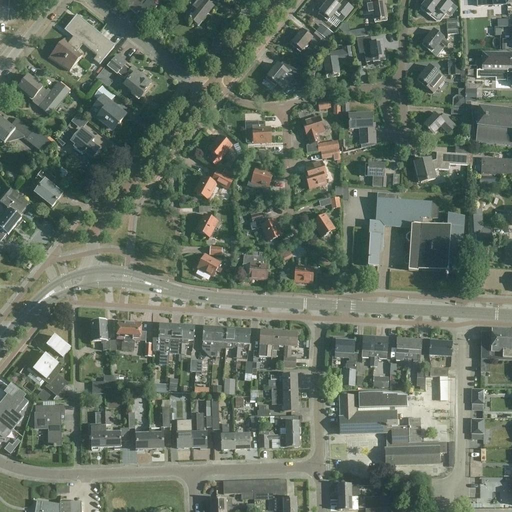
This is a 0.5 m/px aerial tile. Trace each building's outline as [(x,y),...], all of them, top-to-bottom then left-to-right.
[(143,6),(135,0),(117,0),(136,15),(139,12),(148,19),(157,7),(148,0),(143,6)] [(189,20),(198,27),(214,8),(205,1),(205,0),(194,0),(190,5),(190,4),(188,6),(198,13),(192,20),(190,18),(189,20)] [(340,7),(330,0),(329,0),(318,15),(319,16),(320,15),(328,21),(327,22),(328,23),(333,16),(338,20),(340,17),(342,19),(348,12),(342,8),(340,7)] [(387,22),(384,5),(377,6),(376,0),(373,0),(365,1),(364,3),(366,17),(374,16),(375,24),(387,22)] [(428,0),(420,10),(421,11),(421,10),(436,21),(435,22),(436,22),(436,21),(436,22),(439,21),(445,15),(451,6),(450,5),(446,2),(447,0),(446,0),(428,0)] [(100,66),(115,47),(77,16),(65,31),(73,37),(67,44),(64,42),(66,39),(65,38),(53,54),(50,57),(59,64),(58,65),(70,73),(83,57),(77,52),(83,46),(97,57),(94,61),(100,66)] [(458,35),(458,30),(458,24),(447,25),(448,36),(458,35)] [(312,39),(302,31),(290,46),(291,47),(292,46),(300,52),(299,53),(300,54),(309,43),(316,48),(310,55),(315,59),(327,42),(323,39),(318,44),(312,39)] [(447,48),(450,44),(443,39),(444,39),(434,31),(422,46),(423,47),(424,46),(437,56),(436,57),(437,58),(443,50),(438,46),(441,43),(447,48)] [(462,37),(451,38),(452,51),(463,50),(462,37)] [(385,61),(382,42),(371,44),(370,38),(357,40),(360,54),(365,53),(366,63),(373,62),(374,63),(374,62),(385,60),(385,61)] [(337,64),(345,63),(346,63),(346,65),(354,64),(351,48),(343,49),(344,52),(330,54),(331,60),(324,61),(327,80),(328,80),(328,79),(339,77),(339,78),(340,78),(337,64)] [(511,54),(483,54),(482,68),(511,69),(511,54)] [(117,75),(126,64),(117,56),(117,57),(107,68),(117,76),(117,75)] [(132,69),(126,64),(117,75),(123,80),(126,78),(128,79),(127,81),(128,81),(124,86),(133,93),(131,95),(132,96),(133,94),(139,99),(138,100),(139,101),(147,91),(146,90),(151,84),(132,69)] [(287,73),(278,65),(266,80),(266,81),(267,80),(275,86),(275,87),(275,88),(277,86),(284,91),(293,80),(294,81),(296,93),(302,93),(301,75),(295,71),(290,76),(287,73)] [(433,95),(445,80),(439,75),(430,67),(418,82),(418,83),(419,82),(427,88),(426,89),(427,90),(428,89),(433,93),(433,94),(433,95)] [(511,88),(511,87),(511,69),(482,68),(482,70),(477,70),(477,77),(496,77),(496,80),(508,80),(508,78),(511,78),(511,88)] [(42,89),(43,88),(28,76),(18,89),(33,100),(33,103),(50,117),(70,92),(59,83),(51,93),(48,90),(46,92),(42,89)] [(86,96),(97,81),(93,77),(81,92),(86,96)] [(93,96),(100,101),(90,114),(104,126),(106,123),(113,129),(116,125),(120,125),(127,116),(111,103),(103,97),(108,91),(101,86),(93,96)] [(465,102),(471,102),(476,102),(476,89),(465,89),(465,102)] [(327,102),(318,103),(319,110),(329,109),(327,102)] [(474,138),(471,102),(465,102),(469,138),(474,138)] [(338,119),(345,117),(342,105),(335,107),(338,119)] [(511,112),(479,109),(476,144),(511,147),(511,112)] [(6,110),(3,113),(14,122),(17,119),(6,110)] [(444,115),(440,119),(436,115),(422,129),(423,128),(431,136),(430,137),(431,137),(441,127),(448,134),(456,126),(444,115)] [(361,150),(375,147),(374,128),(372,128),(372,116),(348,117),(349,130),(360,130),(361,145),(361,150)] [(0,141),(4,145),(8,140),(10,141),(21,138),(22,136),(24,138),(23,139),(44,155),(53,144),(34,129),(32,131),(17,119),(16,120),(11,127),(0,117),(0,141)] [(307,138),(308,137),(310,145),(320,143),(317,134),(324,132),(319,117),(302,123),(307,138)] [(252,131),(253,145),(271,144),(270,128),(265,129),(265,122),(245,123),(245,131),(252,131)] [(58,142),(62,146),(73,136),(67,129),(58,142)] [(82,131),(72,143),(76,146),(75,148),(84,156),(86,154),(92,159),(92,158),(98,151),(99,151),(93,146),(92,142),(94,140),(94,139),(93,140),(82,131)] [(210,163),(215,167),(232,146),(220,136),(208,151),(215,156),(210,163)] [(459,166),(459,167),(468,167),(469,149),(456,148),(455,155),(437,154),(437,155),(437,162),(431,163),(430,160),(415,164),(417,173),(419,173),(421,183),(421,184),(436,180),(433,172),(438,170),(439,171),(449,171),(449,166),(459,166)] [(340,160),(338,150),(321,153),(322,160),(333,158),(334,162),(337,161),(337,165),(340,165),(340,160)] [(511,160),(482,160),(481,176),(511,177),(511,160)] [(305,168),(307,175),(305,176),(310,191),(327,186),(324,176),(326,175),(322,163),(305,168)] [(365,177),(373,178),(372,186),(383,187),(384,179),(385,166),(366,165),(366,166),(368,166),(368,177),(365,177)] [(255,169),(253,179),(250,178),(247,186),(258,190),(258,188),(263,189),(262,191),(264,192),(264,193),(268,195),(270,189),(269,188),(273,175),(255,169)] [(35,194),(52,208),(62,196),(51,186),(55,180),(43,170),(33,182),(34,182),(38,177),(44,182),(35,194)] [(203,178),(194,194),(208,201),(217,185),(203,178)] [(7,215),(0,222),(0,237),(4,233),(8,236),(22,219),(20,218),(31,205),(11,189),(0,202),(0,203),(7,209),(4,213),(7,215)] [(369,242),(368,256),(369,256),(369,267),(369,268),(378,268),(378,267),(379,266),(380,249),(383,249),(384,227),(411,229),(411,234),(410,234),(409,235),(408,235),(407,236),(407,237),(406,237),(406,238),(406,239),(406,240),(407,241),(408,242),(408,243),(409,243),(410,243),(410,256),(407,256),(405,258),(405,263),(406,265),(409,265),(409,271),(409,272),(418,272),(419,271),(447,273),(446,275),(448,275),(448,273),(456,274),(458,243),(463,243),(465,217),(449,215),(449,216),(448,228),(422,226),(423,219),(438,220),(439,205),(398,202),(399,196),(378,195),(376,222),(370,222),(370,223),(369,237),(371,237),(370,242),(369,242)] [(339,198),(333,199),(330,199),(332,210),(341,208),(339,198)] [(264,200),(265,202),(260,203),(261,210),(266,208),(266,207),(271,206),(270,199),(264,200)] [(262,214),(251,217),(253,224),(264,221),(262,214)] [(325,215),(312,224),(322,239),(335,230),(325,215)] [(209,239),(216,228),(218,229),(220,225),(218,224),(218,223),(204,216),(196,232),(209,239)] [(275,220),(261,226),(268,243),(282,237),(275,220)] [(47,246),(52,236),(47,234),(42,243),(47,246)] [(492,234),(491,234),(475,235),(476,244),(493,243),(492,234)] [(210,248),(210,256),(222,257),(222,249),(210,248)] [(287,249),(277,255),(282,264),(292,258),(287,249)] [(243,266),(250,266),(249,281),(267,282),(268,266),(263,266),(264,260),(269,260),(269,255),(259,254),(259,258),(244,256),(243,266)] [(204,256),(197,269),(213,278),(221,265),(204,256)] [(314,269),(299,268),(295,268),(294,284),(313,285),(314,269)] [(107,340),(106,328),(106,322),(100,322),(98,321),(95,321),(94,322),(92,323),(92,330),(93,334),(92,335),(92,339),(93,340),(93,342),(94,342),(102,342),(102,344),(104,344),(104,352),(109,351),(109,342),(109,340),(107,340)] [(130,323),(118,323),(118,334),(116,335),(116,338),(117,338),(117,340),(124,340),(124,343),(123,343),(122,351),(128,351),(130,323)] [(130,323),(128,351),(134,352),(135,343),(133,343),(134,341),(140,341),(140,340),(146,341),(147,335),(141,335),(142,324),(130,323)] [(170,340),(171,326),(159,325),(158,345),(160,346),(159,366),(168,367),(170,340)] [(185,351),(185,345),(182,345),(183,327),(171,326),(170,340),(177,341),(176,345),(174,345),(174,350),(177,351),(177,350),(185,351)] [(195,327),(183,327),(182,345),(185,345),(188,345),(188,341),(194,342),(195,327)] [(212,346),(214,347),(215,329),(203,328),(202,349),(210,358),(217,358),(217,353),(217,352),(211,352),(212,346)] [(226,350),(227,330),(215,329),(214,347),(212,346),(211,352),(217,352),(217,353),(220,353),(220,350),(226,350)] [(241,349),(238,349),(239,330),(227,330),(226,350),(233,350),(233,354),(240,354),(241,349)] [(251,331),(239,330),(238,349),(241,349),(243,349),(244,345),(250,346),(251,331)] [(481,341),(481,361),(490,361),(511,362),(511,331),(492,331),(492,337),(489,337),(489,334),(481,334),(481,341)] [(271,358),(273,332),(261,332),(259,357),(271,358)] [(284,347),(285,333),(273,332),(271,358),(276,359),(276,352),(278,352),(278,347),(284,347)] [(291,358),(291,348),(297,348),(298,334),(285,333),(284,347),(282,369),(295,370),(296,358),(291,358)] [(28,369),(35,374),(32,377),(40,383),(42,380),(49,386),(47,389),(56,397),(61,391),(52,383),(63,369),(54,362),(60,356),(63,359),(71,350),(55,337),(48,346),(54,351),(48,357),(42,352),(28,369)] [(370,368),(374,368),(376,339),(363,338),(362,359),(369,359),(369,358),(371,358),(370,368)] [(351,340),(333,339),(332,351),(335,351),(335,359),(349,360),(349,363),(347,363),(346,372),(341,371),(340,387),(355,388),(357,355),(353,355),(354,343),(351,343),(351,340)] [(388,340),(376,339),(374,368),(377,368),(378,359),(379,359),(379,360),(387,361),(387,354),(388,340)] [(408,370),(409,341),(397,341),(396,355),(396,362),(403,362),(403,360),(405,360),(404,370),(408,370)] [(409,341),(408,370),(411,370),(412,361),(413,361),(413,363),(420,363),(421,356),(422,342),(409,341)] [(432,341),(431,343),(430,343),(429,357),(452,358),(453,344),(437,343),(437,341),(432,341)] [(490,374),(490,361),(481,361),(480,374),(490,374)] [(252,369),(253,363),(246,363),(245,382),(252,382),(252,369)] [(418,367),(417,379),(416,387),(419,387),(424,387),(425,380),(424,380),(424,377),(425,368),(418,367)] [(448,378),(448,376),(448,369),(431,369),(431,367),(425,367),(425,377),(438,378),(438,376),(440,376),(440,382),(440,402),(448,402),(448,378)] [(278,388),(297,388),(297,375),(289,376),(271,376),(271,381),(276,381),(276,388),(276,389),(278,388)] [(105,389),(112,389),(111,377),(104,377),(104,383),(105,389)] [(119,377),(111,377),(112,389),(119,389),(119,377)] [(373,378),(373,388),(388,389),(389,378),(373,378)] [(93,395),(97,395),(105,395),(105,389),(104,383),(92,383),(93,395)] [(178,385),(169,384),(168,392),(177,393),(178,385)] [(213,387),(212,395),(221,396),(222,387),(213,387)] [(284,401),(298,400),(297,388),(278,388),(279,394),(278,394),(278,400),(284,400),(284,401)] [(0,431),(3,434),(28,404),(11,390),(0,404),(0,408),(3,411),(0,414),(0,431)] [(472,405),(483,405),(484,405),(484,391),(472,391),(472,405)] [(397,411),(394,411),(394,408),(407,407),(407,396),(397,395),(385,394),(376,394),(358,395),(358,407),(355,407),(355,397),(341,397),(341,412),(342,413),(343,419),(339,419),(340,435),(387,434),(387,450),(385,450),(386,467),(440,465),(440,455),(447,454),(446,443),(422,444),(421,419),(409,420),(409,444),(408,444),(408,427),(397,428),(397,411)] [(284,413),(290,413),(298,413),(298,400),(284,401),(284,400),(278,400),(272,401),(272,406),(284,405),(284,413)] [(169,402),(162,402),(163,428),(170,428),(169,402)] [(211,409),(212,428),(213,431),(219,431),(218,402),(211,403),(211,409)] [(64,407),(37,408),(37,415),(36,415),(36,430),(49,430),(49,447),(54,447),(54,448),(56,448),(56,447),(61,447),(60,415),(64,415),(64,407)] [(106,434),(106,426),(105,414),(99,414),(100,425),(96,425),(96,434),(91,434),(92,450),(92,451),(98,451),(98,449),(107,449),(106,434)] [(197,434),(192,434),(192,449),(200,449),(200,451),(207,451),(207,449),(206,434),(205,434),(204,415),(196,415),(197,434)] [(282,437),(299,436),(298,423),(293,423),(292,417),(269,418),(270,422),(275,422),(275,426),(282,426),(282,436),(282,437)] [(483,435),(483,421),(471,421),(471,435),(483,435)] [(150,426),(150,430),(150,451),(164,450),(163,429),(155,430),(155,426),(150,426)] [(223,427),(223,437),(222,437),(222,442),(222,451),(236,451),(236,437),(229,437),(229,427),(223,427)] [(178,450),(192,449),(192,434),(187,434),(186,428),(179,429),(179,435),(177,435),(178,450)] [(150,451),(150,430),(145,430),(144,435),(136,436),(137,451),(150,451)] [(106,434),(107,449),(121,449),(121,433),(106,434)] [(282,437),(282,436),(260,437),(260,450),(269,449),(269,441),(280,441),(281,449),(296,449),(300,449),(299,436),(282,437)] [(250,437),(236,437),(236,451),(250,451),(250,442),(250,437)] [(339,499),(358,498),(359,498),(359,487),(374,487),(374,481),(356,481),(356,486),(351,486),(338,486),(339,499)] [(339,511),(352,511),(358,511),(358,498),(339,499),(339,511)] [(283,499),(283,505),(274,505),(274,511),(291,511),(297,511),(296,499),(283,499)] [(237,511),(237,507),(226,508),(226,500),(211,501),(211,511),(237,511)] [(81,511),(81,503),(60,503),(60,505),(37,502),(35,511),(81,511)]
